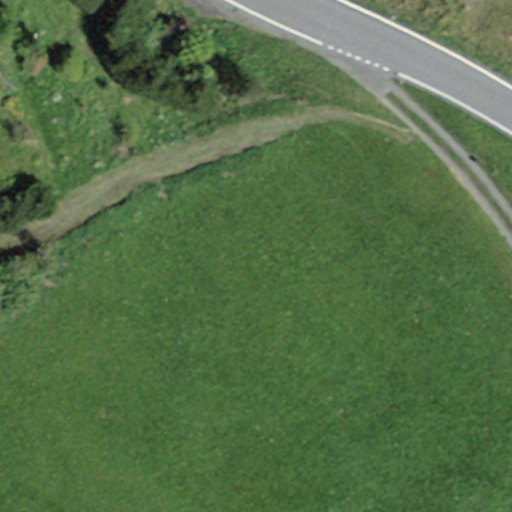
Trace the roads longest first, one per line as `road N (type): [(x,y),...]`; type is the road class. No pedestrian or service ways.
road 1 (track): [(346,20),(381,81),(511,220)]
road 2 (tertiary): [(511,102),(301,0)]
